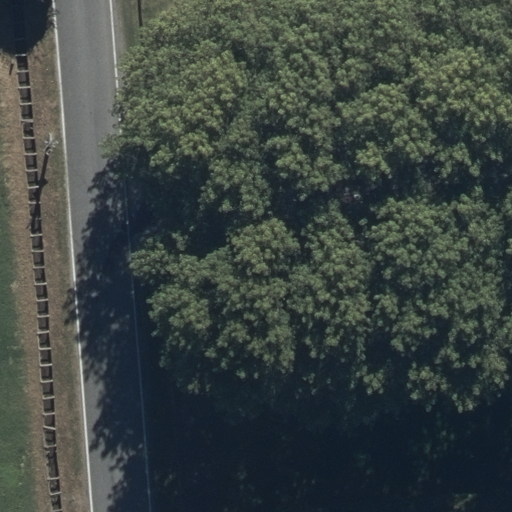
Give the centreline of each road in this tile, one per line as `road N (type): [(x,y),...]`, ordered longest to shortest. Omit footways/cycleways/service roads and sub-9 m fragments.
road 1 (unclassified): [(83,0),(123,511)]
road 2 (unknown): [(98,200),(511,148)]
